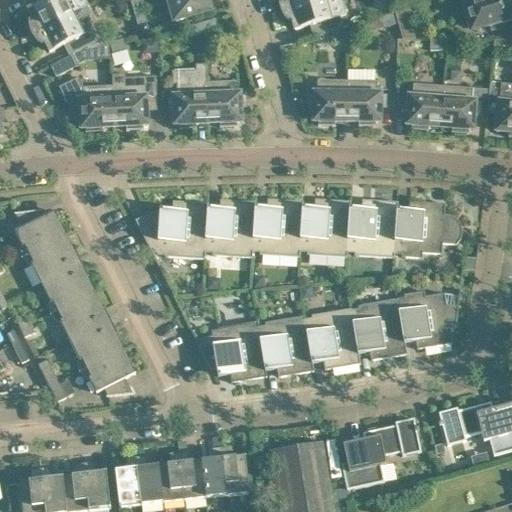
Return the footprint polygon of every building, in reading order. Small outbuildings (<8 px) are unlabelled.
[(44,0),(46,1),(28,10),(32,20),(30,21),(29,24),(29,27),(30,30),(31,32),(32,35),(86,8),(89,6),(85,0),(44,0)] [(140,0),(129,0),(133,12),(143,9),(140,0)] [(209,3),(208,0),(172,0),(167,2),(173,23),(208,13),(205,4),(209,3)] [(279,0),(280,2),(280,4),(280,7),(281,10),(314,0),(279,0)] [(341,0),(314,0),(281,10),(282,13),(283,15),(284,17),(286,20),(288,21),(291,21),(294,31),(313,25),(317,37),(343,29),(339,16),(346,14),(341,0)] [(460,0),(469,30),(486,25),(487,28),(490,28),(491,32),(499,30),(498,25),(511,21),(511,3),(510,0),(460,0)] [(91,31),(86,8),(32,35),(33,37),(35,40),(37,42),(39,43),(41,45),(44,43),(49,53),(67,44),(73,55),(97,43),(91,31)] [(147,23),(143,9),(133,12),(137,26),(147,23)] [(394,14),(381,19),(384,29),(397,25),(394,14)] [(219,30),(216,20),(202,24),(205,34),(219,30)] [(205,34),(202,24),(189,28),(192,38),(205,34)] [(345,29),(331,33),(335,44),(348,40),(345,29)] [(123,41),(110,44),(112,55),(126,51),(123,41)] [(446,52),(446,41),(430,41),(430,52),(446,52)] [(511,41),(494,41),(493,54),(511,54),(511,41)] [(73,55),(50,67),(56,78),(79,67),(73,55)] [(196,71),(189,71),(172,72),(173,86),(176,86),(177,97),(173,97),(173,99),(168,100),(168,108),(173,108),(174,126),(179,126),(179,131),(196,130),(196,125),(208,125),(206,83),(205,65),(195,66),(196,71)] [(112,75),(112,87),(114,129),(126,128),(126,132),(144,131),(143,127),(148,127),(147,108),(157,108),(156,77),(126,78),(126,74),(112,75)] [(114,129),(112,87),(83,88),(78,79),(59,88),(67,105),(74,105),(75,112),(79,112),(80,130),(85,130),(85,134),(103,134),(103,129),(114,129)] [(347,123),(347,82),(317,81),(317,93),(313,93),(313,96),(308,96),(308,104),(313,104),(313,123),(317,123),(317,127),(335,128),(335,123),(347,123)] [(236,82),(206,83),(208,125),(219,125),(219,129),(237,128),(237,124),(242,124),(241,105),(246,105),(245,97),(241,97),(241,94),(237,94),(236,82)] [(377,82),(375,82),(347,82),(347,123),(358,124),(358,128),(376,128),(376,124),(381,124),(381,105),(385,106),(386,97),(381,97),(381,94),(377,94),(377,82)] [(489,101),(487,113),(497,114),(495,133),(508,134),(508,139),(511,139),(511,86),(490,84),(490,91),(489,101)] [(440,129),(443,87),(413,85),(412,97),(408,97),(408,99),(403,99),(403,108),(407,108),(406,126),(411,127),(410,131),(428,132),(428,128),(440,129)] [(443,87),(440,129),(451,130),(451,134),(469,135),(469,131),(474,131),(475,113),(480,113),(480,105),(476,105),(476,102),(472,102),(472,100),(489,101),(490,91),(473,90),(443,87)] [(300,250),(303,208),(303,203),(301,203),(296,203),(291,203),(286,203),(281,204),(276,204),(275,201),(267,201),(267,209),(256,208),(253,250),(260,250),(259,256),(299,259),(300,250)] [(347,259),(347,250),(350,209),(351,203),(348,203),(342,203),(337,203),(333,203),(328,204),(323,204),(323,201),(315,201),(314,209),(303,208),(300,250),(307,250),(306,257),(347,259)] [(253,250),(256,208),(256,204),(253,204),(248,204),(243,204),(238,204),(233,204),(228,205),(228,202),(220,202),(219,210),(208,209),(205,250),(212,251),(212,257),(252,260),(253,250)] [(395,252),(397,210),(398,204),(395,204),(390,204),(385,204),(380,204),(375,204),(370,205),(370,202),(362,202),(361,210),(350,209),(347,250),(354,251),(354,257),(394,260),(395,252)] [(448,217),(444,216),(445,206),(442,205),(442,206),(432,205),(427,205),(418,206),(417,203),(409,202),(409,210),(397,210),(395,252),(401,252),(401,259),(422,260),(422,255),(442,256),(442,246),(455,247),(458,244),(460,241),(461,237),(462,233),(461,229),(460,226),(458,222),(455,220),(452,218),(448,217)] [(205,261),(205,250),(208,209),(209,205),(206,205),(201,205),(196,205),(191,205),(187,206),(181,206),(180,203),(173,203),(172,212),(167,211),(162,212),(157,212),(152,214),(147,216),(135,222),(158,268),(159,268),(153,255),(158,252),(165,252),(164,258),(205,261)] [(40,212),(14,215),(14,216),(15,216),(22,229),(15,233),(28,260),(67,240),(54,213),(43,219),(40,213),(41,213),(40,212)] [(42,287),(81,267),(67,240),(28,260),(42,287)] [(55,314),(95,294),(81,267),(42,287),(55,314)] [(219,280),(206,280),(206,293),(219,292),(219,280)] [(404,303),(398,304),(405,345),(416,343),(417,351),(425,350),(425,347),(430,347),(435,347),(440,347),(445,346),(450,345),(452,345),(450,331),(453,330),(455,330),(460,292),(459,292),(457,308),(446,306),(444,295),(425,298),(424,293),(403,296),(404,303)] [(108,321),(95,294),(55,314),(69,341),(108,321)] [(8,308),(3,297),(0,298),(0,308),(1,311),(8,308)] [(405,345),(398,304),(397,301),(357,308),(358,314),(352,315),(358,356),(369,354),(371,362),(379,361),(379,358),(384,358),(389,358),(394,358),(399,357),(404,356),(404,357),(406,356),(405,345)] [(358,356),(352,315),(351,311),(311,317),(312,324),(306,325),(312,365),(323,364),(325,372),(332,370),(333,367),(338,368),(343,368),(348,367),(353,367),(358,366),(360,366),(358,356)] [(312,365),(306,325),(304,318),(265,324),(266,331),(259,332),(266,373),(277,371),(278,379),(286,378),(286,375),(291,375),(296,375),(301,375),(306,374),(311,373),(314,373),(312,365)] [(26,319),(17,323),(21,331),(30,326),(26,319)] [(122,348),(108,321),(69,341),(82,368),(122,348)] [(266,373),(259,332),(257,323),(218,330),(219,337),(212,338),(212,337),(198,344),(192,332),(191,333),(210,371),(216,370),(217,378),(230,377),(231,384),(239,383),(239,380),(244,380),(249,380),(254,380),(259,380),(264,379),(267,378),(266,373)] [(34,334),(30,326),(21,331),(24,339),(34,334)] [(21,347),(14,332),(7,335),(14,350),(21,347)] [(29,361),(21,347),(14,350),(22,365),(29,361)] [(135,375),(122,348),(82,368),(96,395),(104,391),(107,397),(106,397),(106,398),(133,395),(133,394),(132,394),(125,380),(135,375)] [(47,361),(37,365),(41,373),(51,369),(47,361)] [(67,383),(60,386),(66,397),(73,394),(67,383)] [(62,391),(53,396),(57,403),(66,399),(62,391)] [(493,458),(511,453),(511,405),(492,410),(490,404),(458,413),(457,410),(438,415),(441,423),(438,424),(442,438),(444,438),(447,448),(466,443),(465,439),(481,435),(483,443),(489,442),(493,458)] [(395,425),(396,428),(362,435),(364,441),(343,446),(347,465),(341,466),(347,492),(384,483),(380,467),(386,465),(384,457),(401,453),(402,457),(420,453),(416,432),(418,431),(418,429),(415,429),(414,421),(395,425)] [(333,511),(322,444),(270,453),(280,511),(333,511)] [(442,446),(434,448),(436,456),(444,455),(442,446)] [(227,497),(222,450),(213,451),(214,461),(201,462),(206,499),(227,497)] [(230,450),(222,450),(227,497),(249,494),(245,457),(231,459),(230,450)] [(184,502),(179,455),(170,456),(171,466),(158,467),(163,505),(184,502)] [(206,499),(201,462),(188,464),(187,455),(179,455),(184,502),(206,499)] [(141,507),(136,460),(127,461),(128,471),(115,472),(119,510),(141,507)] [(163,505),(158,467),(145,469),(144,460),(136,460),(141,507),(163,505)] [(99,511),(110,511),(106,473),(92,475),(91,466),(83,467),(88,511),(99,511)] [(88,511),(83,467),(75,468),(76,477),(63,478),(66,511),(88,511)] [(66,511),(63,478),(49,480),(48,471),(40,472),(44,511),(66,511)] [(44,511),(40,472),(32,473),(33,482),(19,484),(21,498),(17,498),(18,511),(44,511)]
